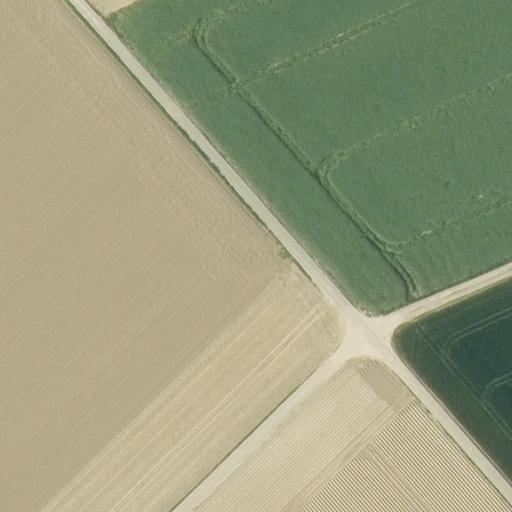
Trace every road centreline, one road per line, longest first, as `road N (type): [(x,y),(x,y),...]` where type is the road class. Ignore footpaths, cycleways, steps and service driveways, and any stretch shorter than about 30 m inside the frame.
road 1 (track): [(72,0),(511,501)]
road 2 (track): [(184,511),(354,347),(511,272)]
